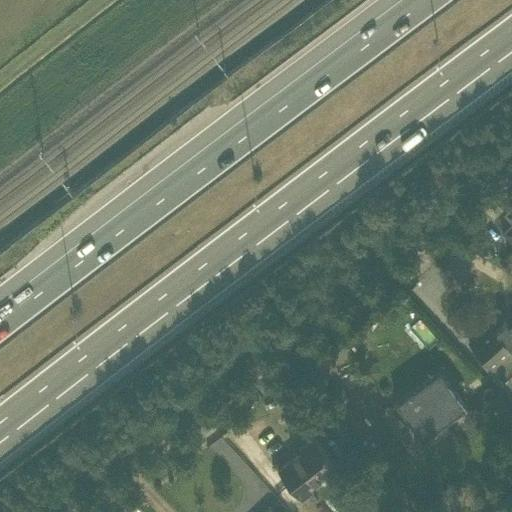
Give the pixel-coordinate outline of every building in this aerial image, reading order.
[(511,202),(502,213),(503,213),(494,221),(502,230),(501,231),(511,241),(511,249),(506,255),(511,261),(511,202)] [(466,269),(479,257),(462,240),(450,251),(466,269)] [(511,334),(511,311),(510,309),(498,319),(511,334)] [(511,347),(488,321),(467,341),(511,389),(511,347)] [(439,432),(468,409),(438,370),(395,404),(393,401),(378,413),(393,432),(382,441),(404,471),(405,471),(414,482),(423,475),(414,464),(412,465),(408,460),(407,461),(406,459),(413,453),(415,455),(431,443),(437,450),(448,442),(439,432)] [(385,391),(409,385),(405,371),(381,377),(385,391)] [(312,485),(336,465),(313,436),(298,449),(300,451),(289,459),(277,468),(300,498),(307,493),(313,501),(318,498),(312,490),(314,488),(312,485)] [(444,508),(466,510),(468,485),(457,484),(457,483),(446,482),(444,508)] [(511,511),(511,490),(488,511),(511,511)] [(356,495),(349,501),(358,511),(366,511),(369,509),(356,495)]
